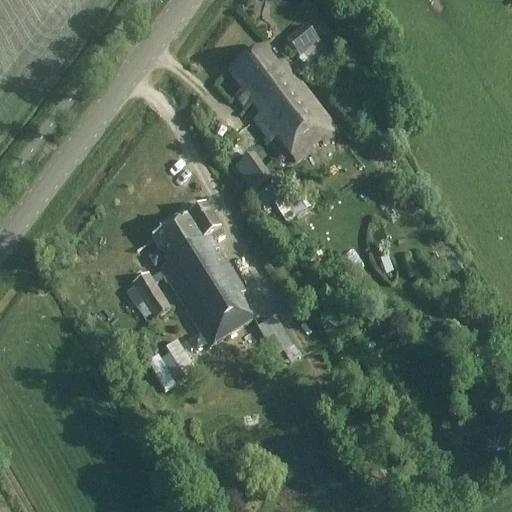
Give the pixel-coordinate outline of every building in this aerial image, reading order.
[(305,27),(286,42),(299,59),(318,44),(305,27)] [(287,73),(288,72),(286,69),(280,74),(262,50),(229,75),(242,93),(235,98),(246,112),(253,107),(261,117),(254,122),(270,144),(277,139),(295,165),(336,135),(291,75),(289,76),(287,73)] [(372,109),(349,78),(325,97),(349,127),(372,109)] [(229,165),(260,208),(269,201),(252,176),(256,173),(248,162),(244,165),(239,158),(229,165)] [(275,205),(286,223),(324,203),(313,184),(275,205)] [(155,286),(166,280),(210,350),(253,323),(238,298),(244,295),(224,263),(218,266),(211,256),(217,252),(212,244),(222,238),(219,233),(220,232),(204,207),(151,241),(167,267),(161,271),(163,274),(151,280),(148,276),(132,286),(134,290),(128,293),(144,321),(151,316),(154,321),(169,312),(155,286)] [(300,360),(275,318),(256,330),(265,344),(272,340),(281,355),(283,354),(290,366),(300,360)]
